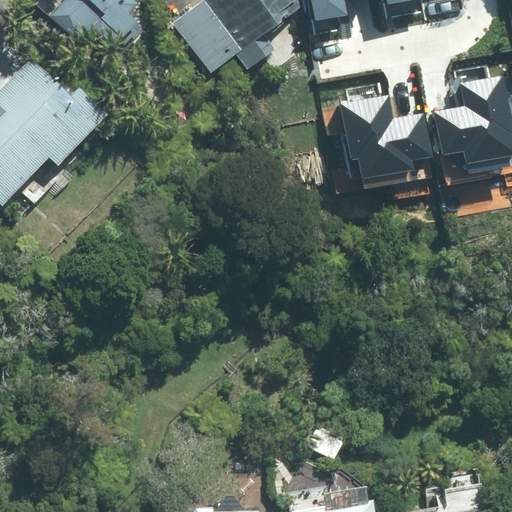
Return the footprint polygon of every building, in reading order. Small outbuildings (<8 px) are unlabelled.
[(112,46),(134,25),(114,5),(118,0),(65,0),(47,18),(72,43),(90,24),(112,46)] [(203,0),(170,25),(208,75),(232,57),(243,71),(289,36),(280,24),(307,3),(304,0),(203,0)] [(510,75),(500,21),(416,37),(426,91),(510,75)] [(0,200),(44,159),(52,167),(103,118),(74,88),(66,97),(22,50),(0,71),(0,200)] [(511,124),(484,128),(488,159),(511,155),(511,124)] [(484,511),(476,463),(439,469),(442,488),(422,491),(425,510),(413,511),(484,511)] [(370,511),(370,503),(301,511),(370,511)]
